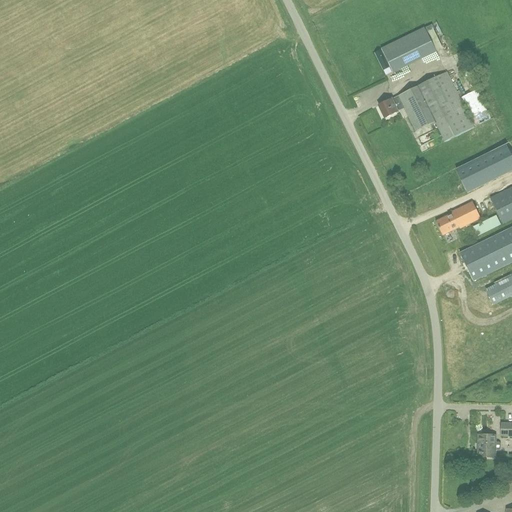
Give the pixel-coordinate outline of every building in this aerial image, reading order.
[(424,27),(381,49),(393,73),(437,52),(424,27)] [(385,117),(397,111),(404,108),(416,132),(435,123),(445,142),(474,127),(447,72),(398,96),(399,98),(392,101),(392,100),(380,106),(385,117)] [(474,190),(501,179),(492,156),(476,162),(479,170),(467,174),(474,190)] [(414,176),(416,184),(430,179),(428,171),(414,176)] [(511,187),(491,198),(503,223),(511,219),(511,187)] [(436,222),(443,235),(459,227),(460,228),(480,219),(472,203),(452,212),(453,214),(436,222)] [(497,216),(473,227),(478,236),(501,224),(497,216)] [(511,227),(460,252),(474,282),(511,263),(511,227)] [(496,287),(487,291),(493,305),(511,295),(511,274),(494,283),(496,287)] [(511,422),(501,423),(500,437),(511,436),(511,422)] [(478,435),(478,455),(494,456),(494,451),(499,451),(501,449),(501,444),(499,442),(495,442),(495,436),(488,436),(486,433),(481,433),(480,436),(478,435)]
